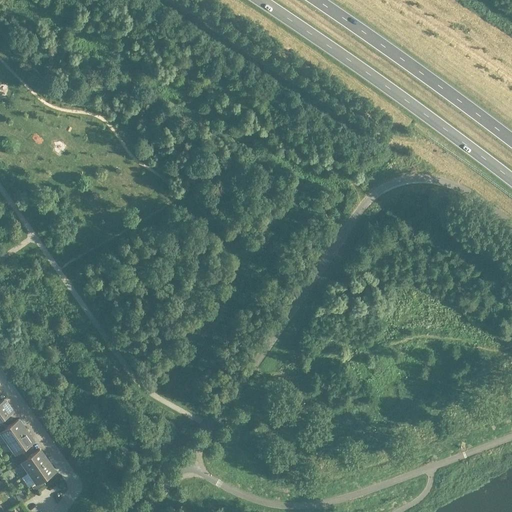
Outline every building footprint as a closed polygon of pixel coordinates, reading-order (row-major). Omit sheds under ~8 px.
[(0,417),(12,409),(4,399),(0,401),(0,417)] [(26,429),(19,419),(6,428),(2,423),(0,424),(0,433),(6,443),(26,429)] [(33,439),(26,429),(6,443),(13,453),(10,455),(14,460),(24,453),(20,448),(33,439)] [(47,459),(40,449),(27,458),(24,453),(14,460),(17,465),(20,463),(28,473),(47,459)] [(54,469),(47,459),(28,473),(35,483),(31,485),(35,491),(45,483),(42,478),(54,469)]
